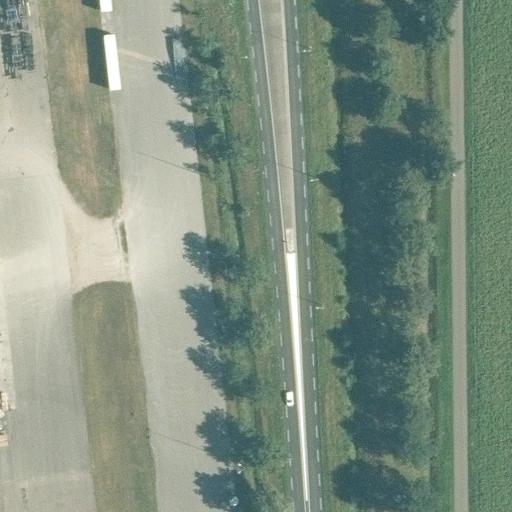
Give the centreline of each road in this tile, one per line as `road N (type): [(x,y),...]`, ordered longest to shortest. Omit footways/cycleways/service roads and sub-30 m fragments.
road 1 (unclassified): [(462,511),(454,0)]
road 2 (primary): [(249,0),(303,471)]
road 3 (primary): [(303,471),(309,371),(287,0)]
